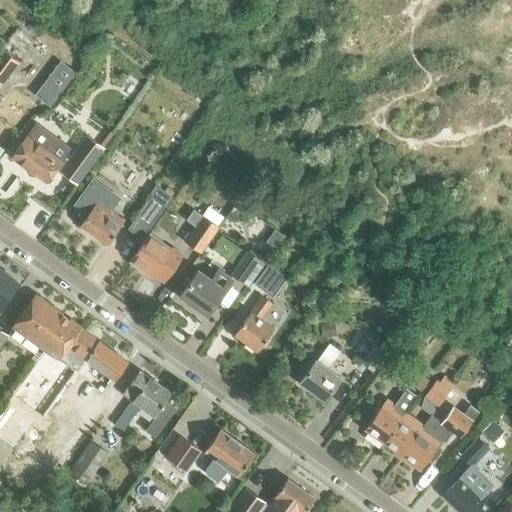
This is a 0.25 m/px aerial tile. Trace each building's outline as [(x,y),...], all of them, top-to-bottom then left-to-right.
[(0,52),(0,85),(19,61),(3,49),(0,52)] [(51,107),(61,93),(49,84),(39,98),(51,107)] [(26,135),(11,157),(46,182),(57,167),(61,169),(60,172),(76,184),(103,147),(86,135),(72,155),(68,152),(70,149),(35,123),(26,135)] [(94,179),(75,206),(87,215),(79,225),(107,245),(124,221),(112,212),(122,199),(94,179)] [(158,201),(167,208),(173,198),(165,191),(156,185),(149,195),(158,201)] [(197,227),(194,231),(185,242),(200,253),(217,230),(219,227),(194,209),(186,220),(197,227)] [(138,216),(128,230),(141,239),(151,225),(138,216)] [(130,261),(152,277),(154,274),(165,282),(183,256),(172,248),(171,250),(149,234),(130,261)] [(232,275),(249,287),(265,265),(248,252),(232,275)] [(254,284),(266,292),(268,288),(275,293),(286,278),(268,265),(254,284)] [(0,307),(18,282),(0,269),(0,307)] [(180,296),(207,316),(232,280),(218,270),(211,280),(198,270),(180,296)] [(12,326),(45,350),(45,349),(59,359),(81,329),(81,328),(35,295),(12,326)] [(237,337),(257,352),(274,329),(261,320),(272,303),(262,296),(233,335),(237,337)] [(334,321),(321,323),(322,336),(336,334),(334,321)] [(97,341),(81,329),(59,359),(24,409),(39,421),(42,417),(76,371),(80,374),(89,362),(114,380),(127,362),(98,341),(97,341)] [(299,382),(325,401),(341,378),(327,369),(340,352),(329,344),(317,361),(315,360),(299,382)] [(361,363),(372,371),(387,352),(375,344),(361,363)] [(45,349),(45,350),(12,395),(0,412),(0,436),(3,439),(24,409),(59,359),(45,349)] [(403,378),(420,391),(429,379),(410,367),(403,378)] [(115,425),(123,431),(140,407),(154,417),(171,394),(139,371),(122,394),(132,401),(115,425)] [(423,397),(436,406),(454,382),(444,375),(439,382),(436,379),(423,397)] [(386,398),(364,429),(383,443),(404,412),(416,396),(406,388),(394,404),(386,398)] [(158,411),(154,417),(144,430),(154,438),(168,419),(175,408),(166,401),(158,411)] [(423,425),(401,456),(419,469),(429,456),(434,460),(441,450),(436,446),(441,439),(445,442),(452,431),(460,437),(472,421),(479,411),(469,404),(463,414),(452,406),(441,422),(430,414),(423,425)] [(383,443),(401,456),(423,425),(404,412),(383,443)] [(482,432),(490,439),(498,430),(491,423),(482,432)] [(206,470),(206,474),(217,481),(227,468),(238,476),(254,454),(220,430),(204,452),(213,459),(206,470)] [(165,457),(186,471),(200,451),(180,436),(165,457)] [(461,455),(471,465),(488,448),(477,438),(461,455)] [(91,441),(67,474),(84,486),(98,466),(107,453),(91,441)] [(489,488),(493,484),(472,465),(463,474),(443,495),(460,511),(489,511),(495,506),(483,494),(489,488)] [(305,511),(315,499),(287,479),(268,505),(263,511),(305,511)] [(245,490),(228,511),(263,511),(267,507),(268,505),(263,501),(262,502),(245,490)]
